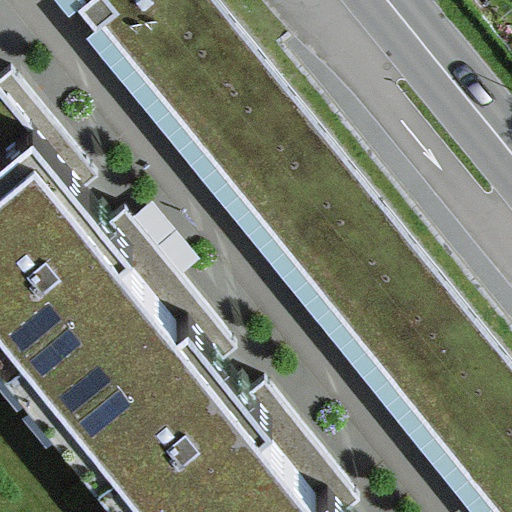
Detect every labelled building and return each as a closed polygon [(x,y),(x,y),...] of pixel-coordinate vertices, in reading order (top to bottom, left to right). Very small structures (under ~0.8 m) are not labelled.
[(511,369),(210,0),(95,0),(511,509),(511,369)] [(0,71),(0,168),(48,129),(0,71)] [(48,129),(0,168),(0,336),(46,392),(176,285),(48,129)] [(176,285),(46,392),(144,511),(218,511),(305,441),(176,285)] [(362,511),(305,441),(218,511),(362,511)]
